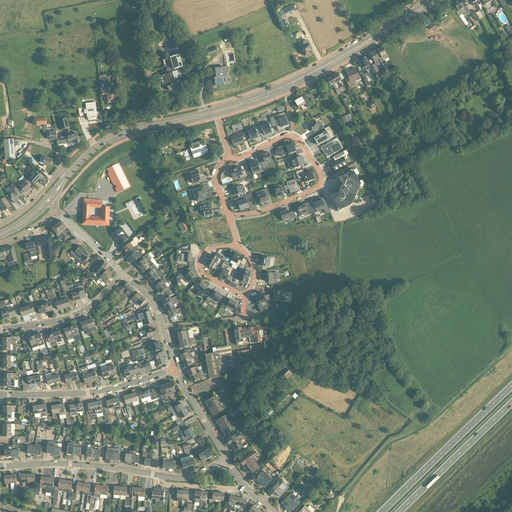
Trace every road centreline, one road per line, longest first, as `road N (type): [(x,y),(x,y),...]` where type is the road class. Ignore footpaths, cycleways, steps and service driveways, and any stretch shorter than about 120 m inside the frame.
road 1 (secondary): [(215,112),(308,76),(435,0)]
road 2 (residential): [(228,215),(258,212),(317,187),(320,176),(290,136),(226,157)]
road 3 (track): [(422,427),(371,386),(314,364),(269,316)]
road 4 (trunk): [(511,387),(383,511)]
road 5 (residential): [(0,399),(85,396),(173,368)]
road 6 (residential): [(0,466),(162,475)]
road 7 (trunk): [(401,511),(511,404)]
road 8 (secondary): [(71,171),(120,133),(204,115)]
road 9 (residential): [(0,329),(72,316),(124,274)]
road 10 (unclassified): [(204,115),(196,72),(154,0)]
road 11 (track): [(422,427),(383,446),(337,511)]
